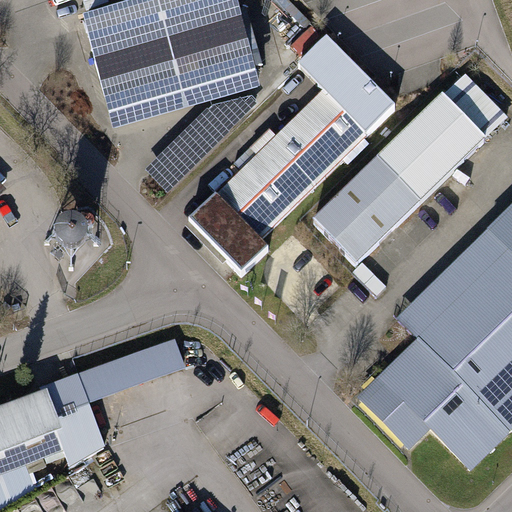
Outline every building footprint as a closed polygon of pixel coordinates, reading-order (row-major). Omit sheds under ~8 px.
[(239,0),(156,0),(87,20),(116,120),(262,77),(239,0)] [(326,93),(190,224),(244,279),(272,252),(261,241),(369,137),(326,93)] [(488,138),(448,97),(316,226),(356,266),(488,138)] [(215,104),(147,170),(171,194),(263,105),(256,98),(215,104)] [(0,200),(12,189),(0,176),(0,200)] [(511,212),(402,320),(424,342),(511,430),(511,429),(511,212)] [(99,260),(88,240),(98,234),(92,224),(56,245),(73,275),(99,260)] [(511,430),(424,342),(362,403),(416,458),(440,434),(474,468),(511,430)] [(0,465),(75,437),(58,394),(3,415),(0,406),(0,465)]
